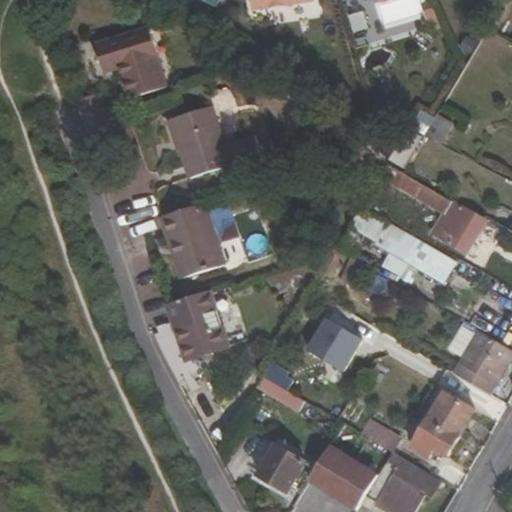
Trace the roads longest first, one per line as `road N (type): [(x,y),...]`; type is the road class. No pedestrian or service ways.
road 1 (residential): [(70,121),(140,344),(231,511)]
road 2 (track): [(36,0),(70,121)]
